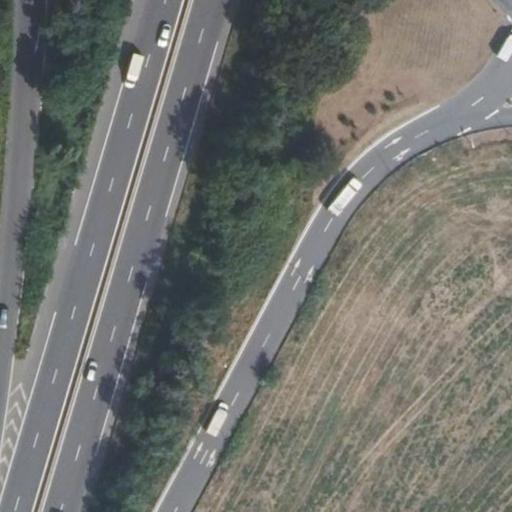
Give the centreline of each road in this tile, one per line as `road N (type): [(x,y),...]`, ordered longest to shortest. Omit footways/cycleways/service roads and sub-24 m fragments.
road 1 (trunk): [(164,0),(7,511)]
road 2 (trunk): [(65,511),(214,0)]
road 3 (trunk): [(175,511),(347,194),(386,155),(451,118)]
road 4 (trunk): [(27,0),(0,350)]
